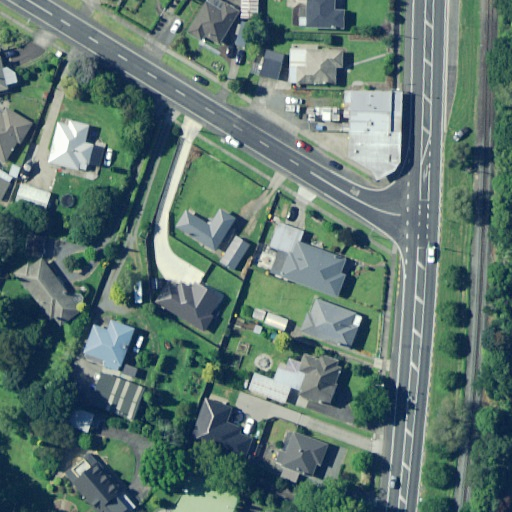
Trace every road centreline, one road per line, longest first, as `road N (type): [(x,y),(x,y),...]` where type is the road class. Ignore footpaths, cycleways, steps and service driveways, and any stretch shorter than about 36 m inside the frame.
road 1 (tertiary): [(423,219),(351,196),(28,0)]
road 2 (primary): [(401,511),(423,219)]
road 3 (primary): [(423,219),(429,0)]
